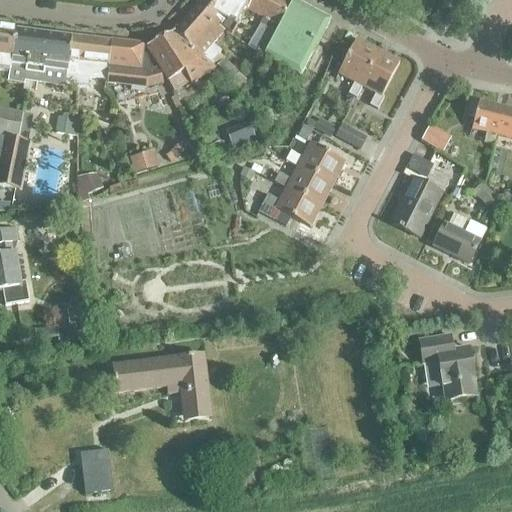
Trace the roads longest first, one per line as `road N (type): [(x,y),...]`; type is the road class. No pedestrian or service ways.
road 1 (residential): [(445,60),(356,218),(356,241),(476,309),(511,305)]
road 2 (residential): [(166,0),(125,20),(0,4)]
road 3 (residential): [(325,0),(445,60)]
